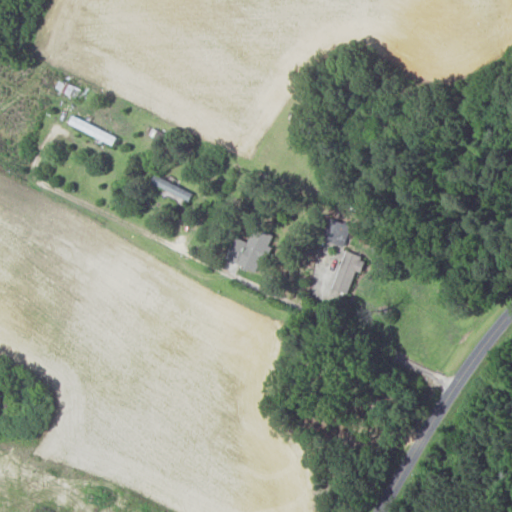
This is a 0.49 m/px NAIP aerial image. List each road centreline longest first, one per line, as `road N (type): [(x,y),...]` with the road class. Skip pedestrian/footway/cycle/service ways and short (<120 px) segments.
road 1 (residential): [(317,511),(312,463),(295,437),(292,412),(291,359),(303,310),(174,245)]
road 2 (residential): [(384,511),(511,318)]
